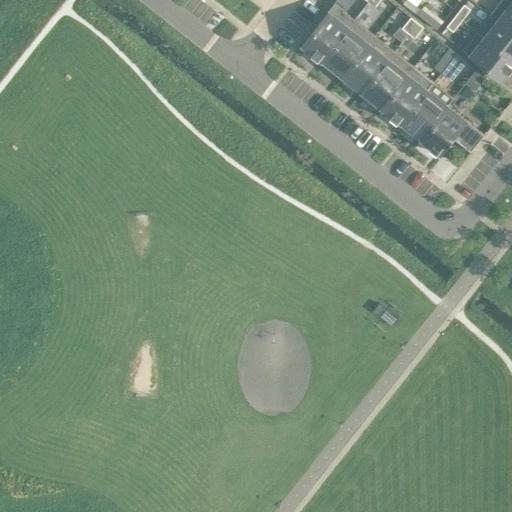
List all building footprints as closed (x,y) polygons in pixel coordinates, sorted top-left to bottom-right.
[(511,5),(505,0),(500,0),(489,15),(511,33),(511,5)] [(334,3),(301,44),(322,60),(354,19),(334,3)] [(447,15),(452,9),(446,4),(440,10),(447,15)] [(461,20),(470,9),(464,4),(455,15),(461,20)] [(436,28),(442,20),(423,6),(417,14),(436,28)] [(453,31),(461,20),(455,15),(446,26),(453,31)] [(476,31),(511,59),(511,33),(489,15),(489,16),(496,22),(484,37),(476,31)] [(408,33),(417,22),(410,16),(401,28),(408,33)] [(374,34),(354,19),(322,60),(334,70),(334,71),(338,74),(338,73),(342,76),(374,34)] [(414,38),(423,27),(417,22),(408,33),(414,38)] [(511,69),(511,59),(476,31),(462,49),(501,81),(508,72),(510,73),(511,69)] [(354,85),(361,91),(394,50),(374,34),(342,76),(344,74),(355,83),(354,85)] [(429,48),(438,58),(448,49),(438,39),(429,48)] [(447,64),(456,53),(450,48),(441,59),(447,64)] [(373,102),(377,105),(378,104),(381,107),(414,66),(394,50),(361,91),(374,101),(373,102)] [(454,69),(462,58),(456,53),(447,64),(454,69)] [(434,81),(414,66),(381,107),(401,123),(434,81)] [(473,84),(482,73),(476,68),(467,79),(473,84)] [(418,136),(445,103),(428,89),(434,82),(434,81),(401,123),(413,132),(413,133),(417,137),(418,136)] [(471,152),(485,134),(445,103),(418,136),(441,154),(454,138),(471,152)]
